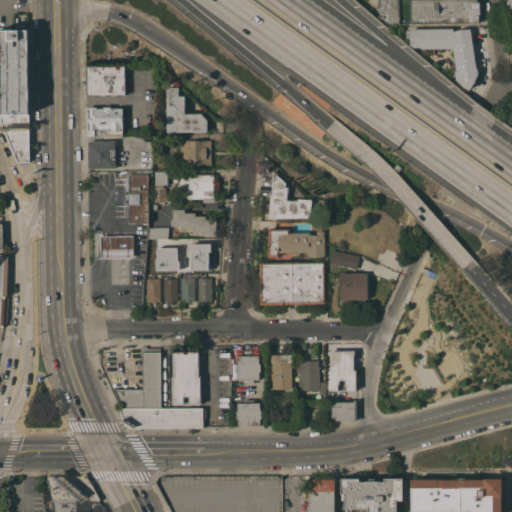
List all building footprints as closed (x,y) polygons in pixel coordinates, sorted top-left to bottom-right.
[(478,22),(386,23),(380,19),(378,19),(378,10),(377,10),(377,1),(378,1),(378,0),(476,0),(476,2),(478,2),(479,14),(478,14),(478,22)] [(511,0),(503,0),(504,14),(511,14),(511,0)] [(469,29),(475,68),(476,68),(477,73),(473,81),(468,90),(463,87),(455,79),(453,71),(455,71),(451,48),(420,49),(420,47),(413,47),(409,44),(409,38),(405,38),(405,28),(452,28),(452,31),(459,29),(469,29)] [(0,29),(27,29),(29,161),(17,161),(1,125),(0,120),(0,29)] [(86,95),(86,67),(124,66),(124,68),(127,68),(127,94),(86,95)] [(177,96),(183,95),(184,113),(200,113),(206,119),(206,131),(165,132),(165,87),(177,87),(177,96)] [(87,135),(87,107),(96,107),(96,108),(102,108),(102,107),(109,106),(110,108),(125,108),(126,125),(122,125),(122,135),(87,135)] [(87,168),(87,140),(114,140),(115,160),(113,160),(113,162),(115,162),(115,168),(106,168),(106,170),(98,170),(98,168),(89,168),(87,168)] [(184,166),(184,159),(179,159),(179,155),(183,155),(183,151),(180,151),(180,142),(184,142),(184,140),(210,140),(210,166),(184,166)] [(128,183),(110,183),(110,179),(128,178),(128,175),(120,175),(120,170),(151,170),(151,176),(147,176),(148,223),(128,223),(128,183)] [(151,187),(155,187),(154,171),(167,171),(167,185),(161,185),(161,187),(167,187),(168,201),(153,202),(152,192),(151,192),(151,187)] [(268,218),(269,196),(270,196),(272,172),(285,182),(285,187),(287,187),(286,200),(297,201),(297,198),(311,199),(310,217),(268,218)] [(202,202),(202,199),(179,199),(178,176),(186,176),(186,174),(213,173),(213,180),(217,180),(218,192),(214,192),(214,202),(202,202)] [(362,210),(360,217),(346,211),(349,204),(362,210)] [(202,232),(191,232),(191,229),(181,229),(181,226),(170,226),(170,218),(172,218),(172,208),(184,208),(184,212),(195,212),(195,215),(205,215),(205,219),(216,219),(216,236),(202,236),(202,232)] [(363,218),(374,223),(374,222),(389,229),(384,238),(388,240),(385,247),(383,246),(381,252),(383,252),(379,261),(349,248),(363,218)] [(148,238),(148,227),(168,227),(167,238),(148,238)] [(278,253),(278,256),(267,257),(267,242),(268,242),(267,229),(288,228),(289,233),(309,232),(309,234),(316,234),(315,231),(323,231),(324,256),(306,257),(306,252),(278,253)] [(100,250),(100,235),(132,235),(132,249),(100,250)] [(164,239),(164,252),(152,252),(152,239),(164,239)] [(166,258),(174,258),(174,249),(176,249),(176,247),(191,247),(191,246),(192,246),(192,240),(202,240),(202,246),(203,246),(203,247),(207,247),(207,262),(203,262),(203,268),(166,268),(166,258)] [(154,270),(176,270),(176,247),(154,247),(154,270)] [(358,255),(356,268),(329,263),(332,250),(358,255)] [(259,304),(258,262),(324,261),(325,303),(259,304)] [(366,273),(366,299),(364,299),(364,300),(357,300),(357,304),(346,304),(346,306),(339,306),(339,287),(338,287),(338,284),(331,285),(331,275),(338,275),(338,273),(366,273)] [(211,277),(211,301),(198,301),(198,277),(211,277)] [(146,302),(146,278),(159,278),(160,301),(146,302)] [(177,301),(163,301),(163,291),(161,290),(161,286),(163,286),(163,278),(176,278),(177,301)] [(195,301),(181,301),(180,278),(194,278),(195,301)] [(345,390),(345,384),(343,384),(343,380),(339,380),(339,384),(337,384),(337,390),(328,390),(327,370),(330,370),(329,351),(354,350),(354,354),(353,355),(353,370),(354,370),(355,390),(345,390)] [(121,407),(113,389),(142,389),(141,351),(160,351),(160,407),(121,407)] [(171,405),(170,376),(172,376),(171,352),(182,352),(182,354),(187,354),(187,352),(198,352),(199,376),(200,376),(200,404),(188,405),(187,396),(183,396),(184,404),(171,405)] [(272,389),(271,380),(270,380),(270,364),(271,364),(271,362),(265,362),(265,354),(290,354),(291,389),(272,389)] [(258,355),(258,364),(259,364),(259,371),(258,371),(258,379),(252,380),(252,382),(242,382),(242,380),(236,380),(236,356),(258,355)] [(318,394),(318,389),(298,390),(298,378),(299,378),(299,372),(296,372),(296,360),(319,360),(319,382),(325,382),(325,394),(318,394)] [(334,420),(334,417),(331,417),(331,404),(335,404),(335,401),(355,401),(355,419),(334,420)] [(259,425),(249,425),(249,424),(246,424),(246,425),(237,425),(237,419),(235,419),(235,410),(237,410),(236,403),(259,403),(259,410),(260,410),(260,419),(259,419),(259,425)] [(118,408),(202,408),(202,429),(129,429),(123,425),(118,414),(121,413),(118,408)] [(44,511),(41,487),(48,486),(46,477),(70,477),(70,474),(79,474),(79,476),(81,476),(80,475),(85,472),(92,486),(94,485),(99,495),(97,496),(105,511),(55,511),(55,510),(54,511),(44,511)] [(308,511),(308,497),(304,497),(304,479),(307,479),(321,478),(334,478),(334,491),(334,511),(308,511)] [(340,500),(340,478),(358,478),(358,481),(365,481),(367,481),(367,478),(374,478),(374,481),(376,481),(383,481),(383,478),(401,478),(401,500),(395,500),(395,511),(367,511),(367,508),(343,508),(343,500),(340,500)] [(403,511),(403,510),(409,510),(409,479),(500,478),(500,497),(500,511),(403,511)]
